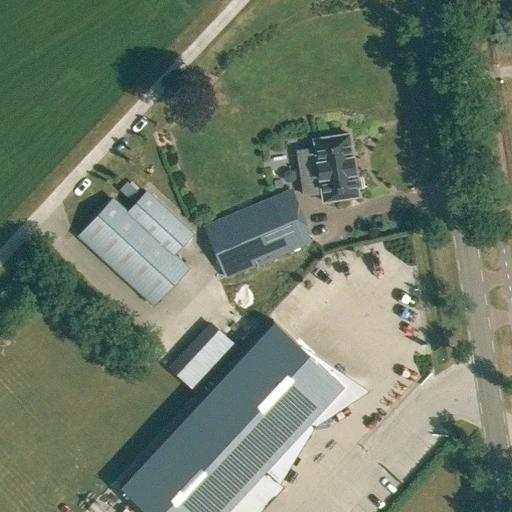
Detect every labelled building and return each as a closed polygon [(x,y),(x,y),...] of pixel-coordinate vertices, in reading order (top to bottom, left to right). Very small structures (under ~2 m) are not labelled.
[(356,204),(347,143),(312,149),(314,157),(296,160),(303,204),(320,201),(322,210),(356,204)] [(172,254),(191,234),(146,192),(127,213),(112,199),(79,235),(153,304),(186,268),(172,254)] [(233,222),(208,233),(226,278),(252,267),(289,251),(270,207),(257,212),(262,223),(238,233),(233,222)] [(262,287),(264,297),(282,295),(281,286),(305,282),(304,270),(254,277),(255,288),(262,287)] [(272,320),(118,486),(119,487),(146,511),(227,511),(245,493),(266,470),(279,482),(300,448),(293,441),(302,431),(309,424),(320,416),(352,395),(334,377),(297,343),(272,320)]
